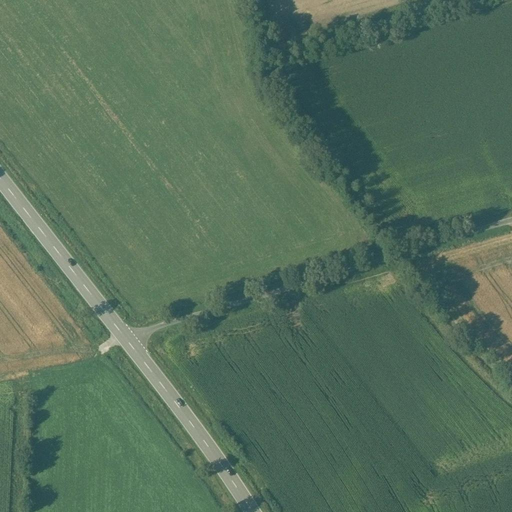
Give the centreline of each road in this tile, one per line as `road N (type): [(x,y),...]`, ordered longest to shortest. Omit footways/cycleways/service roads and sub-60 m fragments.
road 1 (unclassified): [(127,342),(511,222)]
road 2 (secondary): [(250,511),(127,342)]
road 3 (secondary): [(127,342),(0,179)]
